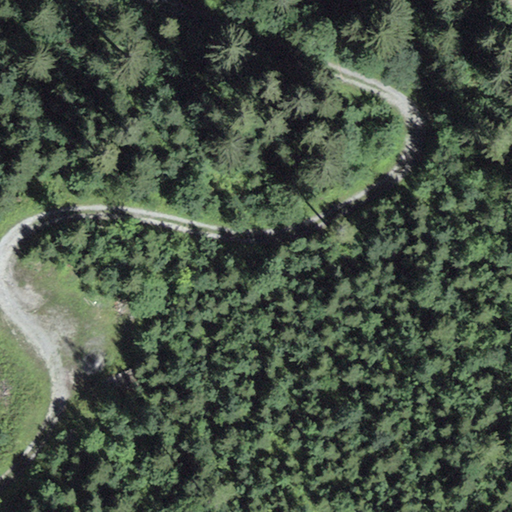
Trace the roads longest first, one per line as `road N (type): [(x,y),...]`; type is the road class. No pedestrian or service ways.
road 1 (track): [(159,0),(394,95),(414,117),(412,146),(376,185),(274,234),(93,207),(46,214),(11,231),(0,252)]
road 2 (track): [(0,299),(39,346),(59,394),(23,458),(0,479)]
